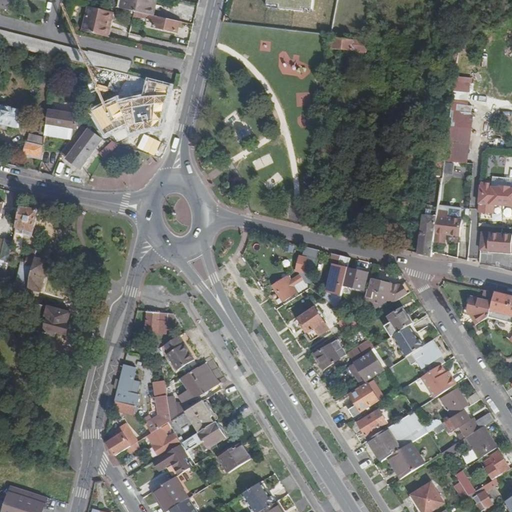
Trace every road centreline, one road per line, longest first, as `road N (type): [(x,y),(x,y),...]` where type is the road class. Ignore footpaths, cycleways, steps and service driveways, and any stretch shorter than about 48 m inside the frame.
road 1 (tertiary): [(156,237),(119,317),(89,460)]
road 2 (residential): [(384,511),(282,356),(246,345)]
road 3 (residential): [(411,264),(207,213)]
road 4 (tertiary): [(352,511),(246,345)]
road 5 (residential): [(246,345),(237,384),(317,511)]
road 6 (residential): [(511,422),(411,264)]
road 7 (tertiary): [(215,0),(173,176)]
road 8 (residential): [(147,210),(0,175)]
